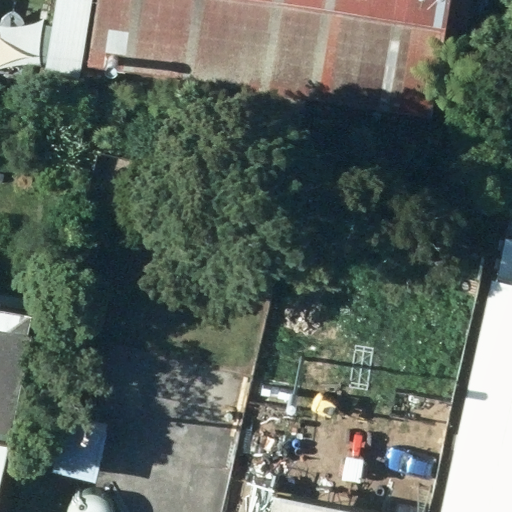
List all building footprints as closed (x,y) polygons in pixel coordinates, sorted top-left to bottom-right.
[(429,121),(448,0),(94,0),(84,68),(282,99),(278,119),(300,123),(302,102),(429,121)] [(487,285),(437,511),(511,511),(511,242),(504,241),(494,287),(487,285)] [(24,319),(0,315),(0,314),(0,458),(26,340),(20,339),(24,319)] [(187,325),(138,317),(127,385),(176,393),(187,325)] [(257,340),(213,333),(202,401),(246,408),(257,340)] [(80,485),(88,444),(59,437),(51,478),(80,485)] [(396,511),(401,496),(282,468),(271,511),(396,511)]
